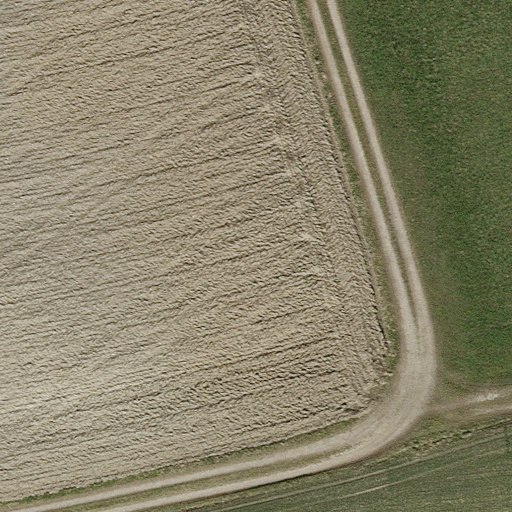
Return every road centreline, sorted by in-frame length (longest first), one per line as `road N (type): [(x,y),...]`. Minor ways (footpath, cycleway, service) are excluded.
road 1 (track): [(437,413),(319,0)]
road 2 (track): [(437,413),(35,511)]
